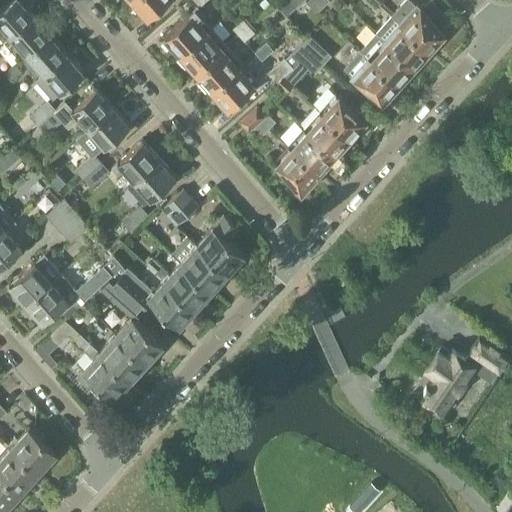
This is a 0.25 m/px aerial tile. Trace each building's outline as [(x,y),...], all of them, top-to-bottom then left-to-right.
[(0,37),(3,41),(33,14),(20,0),(10,0),(0,9),(0,37)] [(132,0),(147,16),(165,0),(132,0)] [(279,0),(276,3),(285,14),(301,0),(279,0)] [(307,0),(306,1),(315,12),(328,0),(307,0)] [(393,17),(429,49),(435,42),(438,45),(445,37),(443,34),(444,33),(442,31),(444,29),(442,26),(449,21),(430,0),(424,6),(422,4),(420,6),(418,4),(407,16),(400,9),(393,17)] [(180,54),(207,29),(198,19),(202,16),(194,8),(163,36),(180,54)] [(50,33),(33,14),(3,41),(20,60),(27,53),(50,33)] [(238,35),(251,24),(245,17),(232,28),(238,35)] [(393,17),(377,34),(413,67),(429,49),(393,17)] [(256,30),(251,24),(238,35),(243,41),(256,30)] [(223,47),(207,29),(180,54),(195,72),(223,47)] [(66,51),(50,33),(27,53),(43,71),(66,51)] [(413,67),(377,34),(363,51),(399,83),(413,67)] [(310,36),(301,44),(323,63),(331,54),(310,36)] [(291,53),(284,58),(292,67),(299,60),(313,73),(323,63),(301,44),(291,53)] [(223,47),(195,72),(211,89),(239,64),(223,47)] [(83,71),(66,51),(43,71),(60,91),(83,71)] [(399,83),(363,51),(346,69),(382,102),(399,83)] [(292,67),(284,58),(283,57),(264,74),(270,81),(262,88),(264,92),(273,84),(273,85),(276,82),(283,76),(293,68),(292,67)] [(239,64),(211,89),(228,108),(256,82),(239,64)] [(292,84),(283,76),(276,82),(286,91),(292,84)] [(66,101),(56,110),(29,133),(35,141),(44,132),(46,135),(62,120),(69,127),(79,118),(88,127),(113,105),(96,86),(72,108),(66,101)] [(321,112),(349,137),(365,120),(337,94),(321,112)] [(29,133),(56,110),(47,100),(29,116),(36,123),(28,132),(29,133)] [(266,115),(265,114),(256,104),(238,121),(247,132),(255,125),(262,134),(270,127),(262,120),(266,115)] [(113,105),(88,127),(88,128),(78,137),(92,154),(75,169),(84,178),(102,162),(95,154),(130,123),(113,105)] [(321,112),(305,129),(334,155),(349,137),(321,112)] [(266,113),(265,114),(266,115),(262,120),(270,127),(275,122),(266,113)] [(305,129),(289,146),(318,172),(334,155),(305,129)] [(134,180),(159,157),(142,138),(111,167),(118,174),(124,169),(134,180)] [(318,172),(289,146),(275,162),(301,191),(318,172)] [(159,157),(134,180),(135,181),(128,187),(143,204),(150,198),(151,199),(176,176),(159,157)] [(102,162),(84,178),(91,186),(109,170),(102,162)] [(168,217),(191,197),(183,188),(160,208),(168,217)] [(191,197),(168,217),(176,225),(198,205),(191,197)] [(54,222),(73,207),(65,198),(47,214),(54,222)] [(121,221),(129,229),(147,213),(139,204),(121,221)] [(73,207),(54,222),(62,232),(80,216),(73,207)] [(80,216),(62,232),(70,241),(89,225),(80,216)] [(196,244),(228,272),(245,254),(213,225),(196,244)] [(6,228),(0,233),(0,267),(23,247),(6,228)] [(228,272),(196,244),(186,235),(171,253),(180,261),(212,290),(228,272)] [(180,261),(170,273),(151,256),(145,263),(164,280),(164,279),(196,307),(212,290),(180,261)] [(52,280),(35,261),(9,284),(26,303),(52,280)] [(113,282),(131,298),(139,289),(133,283),(136,279),(125,269),(113,282)] [(61,272),(52,280),(26,303),(43,322),(57,310),(60,314),(63,311),(66,316),(85,300),(83,298),(101,283),(103,285),(110,278),(107,276),(102,271),(95,276),(93,273),(75,288),(61,272)] [(110,278),(103,285),(107,289),(105,291),(122,307),(131,298),(113,282),(110,278)] [(164,279),(164,280),(148,297),(180,326),(196,307),(164,279)] [(115,333),(147,361),(149,359),(151,360),(157,353),(156,352),(164,344),(132,315),(115,333)] [(131,380),(99,351),(65,320),(49,334),(58,345),(67,335),(93,358),(77,376),(96,393),(102,398),(110,396),(111,395),(115,398),(131,380)] [(147,361),(115,333),(99,351),(131,380),(147,361)] [(425,387),(420,395),(444,412),(476,366),(475,365),(480,358),(499,371),(510,356),(480,336),(470,350),(470,351),(465,358),(452,349),(450,352),(441,346),(432,359),(435,361),(430,369),(427,367),(424,371),(433,377),(428,384),(426,383),(423,386),(425,387)] [(26,405),(31,400),(25,394),(20,399),(26,405)] [(15,436),(9,443),(40,471),(57,452),(42,438),(45,435),(36,427),(33,430),(29,426),(18,438),(15,436)] [(40,471),(9,443),(0,452),(0,470),(22,491),(40,471)] [(0,505),(5,510),(22,491),(0,470),(0,505)] [(349,504),(358,511),(373,494),(364,486),(349,504)]
